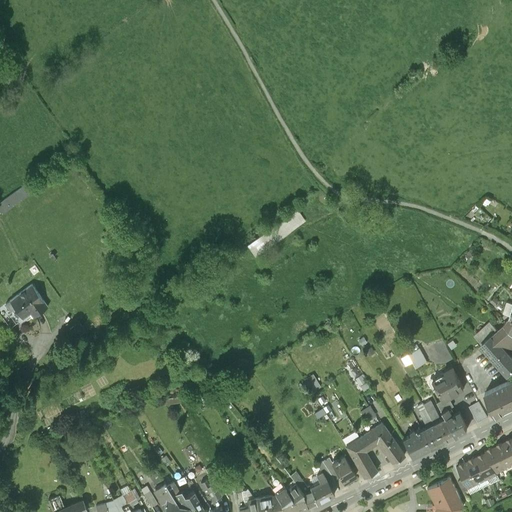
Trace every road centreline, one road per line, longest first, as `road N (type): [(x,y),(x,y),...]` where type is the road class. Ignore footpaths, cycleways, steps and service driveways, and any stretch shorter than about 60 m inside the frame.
road 1 (track): [(358,199),(320,170),(217,0)]
road 2 (secondary): [(321,511),(511,417)]
road 3 (residential): [(511,248),(438,212),(358,199)]
